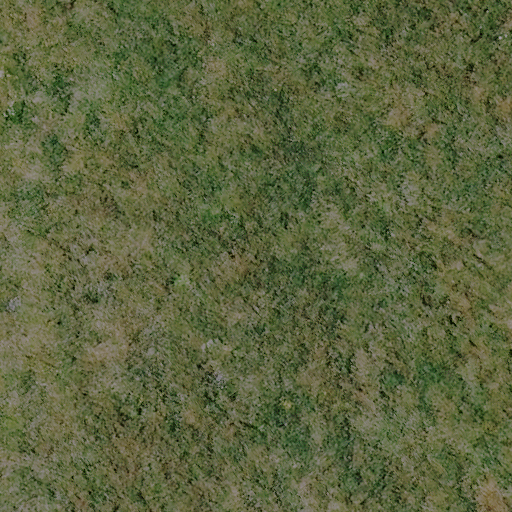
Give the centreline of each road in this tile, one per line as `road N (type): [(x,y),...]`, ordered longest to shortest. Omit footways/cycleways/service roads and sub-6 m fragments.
road 1 (secondary): [(342,0),(511,428)]
road 2 (secondary): [(148,511),(0,143)]
